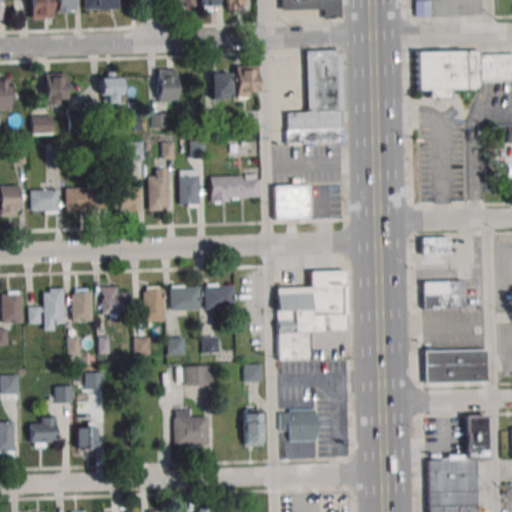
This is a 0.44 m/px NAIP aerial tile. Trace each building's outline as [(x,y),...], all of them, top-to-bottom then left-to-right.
[(28,0),(28,18),(50,18),(49,0),(28,0)] [(56,0),(56,13),(73,13),(73,0),(56,0)] [(116,0),(81,0),(82,9),(116,9),(116,0)] [(224,0),(225,11),(242,11),(242,0),(224,0)] [(279,0),(280,11),(321,10),(321,18),(340,17),(339,0),(279,0)] [(411,0),(412,17),(429,16),(429,0),(411,0)] [(340,49),(342,110),(337,110),(338,140),(286,142),(285,114),(306,113),(304,51),(340,49)] [(414,52),(415,89),(426,89),(426,97),(445,97),(445,88),(475,88),(475,80),(511,79),(511,52),(476,54),(476,51),(414,52)] [(255,65),(234,65),(234,97),(255,97),(255,65)] [(155,69),(155,101),(174,101),(174,69),(155,69)] [(229,99),(229,71),(209,71),(209,99),(229,99)] [(98,72),(98,102),(119,102),(119,72),(98,72)] [(64,104),(64,73),(42,73),(42,104),(64,104)] [(0,109),(8,110),(8,76),(0,75),(0,109)] [(165,113),(151,113),(151,128),(165,128),(165,113)] [(137,114),(124,114),(124,130),(137,130),(137,114)] [(50,133),(50,115),(29,115),(29,133),(50,133)] [(202,139),(187,139),(187,159),(202,159),(202,139)] [(141,159),(141,141),(124,141),(124,159),(141,159)] [(160,141),(160,159),(172,159),(172,141),(160,141)] [(155,177),(146,177),(146,210),(165,210),(165,168),(155,168),(155,177)] [(196,169),(176,169),(176,206),(196,206),(196,169)] [(256,201),(256,175),(207,176),(207,201),(256,201)] [(306,217),(304,184),(270,185),(272,219),(306,217)] [(17,185),(0,185),(0,215),(17,215),(17,185)] [(111,208),(138,208),(138,186),(111,186),(111,208)] [(63,187),(63,210),(102,210),(102,187),(63,187)] [(28,189),(28,212),(56,212),(56,189),(28,189)] [(419,238),(419,253),(447,252),(448,237),(419,238)] [(342,271),(343,283),(338,288),(340,327),(307,328),(308,356),(279,357),(276,291),(311,290),(310,273),(342,271)] [(463,280),(464,306),(422,308),(421,282),(463,280)] [(202,308),(232,308),(232,284),(202,284),(202,308)] [(168,285),(168,309),(197,309),(197,285),(168,285)] [(162,321),(162,286),(141,286),(141,321),(162,321)] [(127,314),(127,292),(119,292),(119,287),(99,287),(99,314),(127,314)] [(60,288),(41,289),(41,307),(26,307),(27,323),(41,323),(41,330),(52,329),(52,324),(61,324),(60,288)] [(89,321),(89,288),(69,288),(69,321),(89,321)] [(0,322),(19,322),(19,292),(0,291),(0,322)] [(217,336),(199,336),(199,353),(217,353),(217,336)] [(147,353),(147,337),(133,337),(133,353),(147,353)] [(484,349),(485,381),(424,383),(423,351),(484,349)] [(210,366),(183,366),(183,385),(210,385),(210,366)] [(84,372),(84,390),(100,390),(100,372),(84,372)] [(0,374),(0,393),(16,393),(16,374),(0,374)] [(70,386),(51,386),(51,402),(70,402),(70,386)] [(312,408),(317,425),(313,441),(288,441),(284,431),(278,431),(277,412),(286,412),(287,409),(312,408)] [(171,445),(206,445),(206,416),(189,416),(189,409),(171,409),(171,445)] [(242,446),(260,446),(260,413),(242,413),(242,446)] [(464,417),(465,458),(487,457),(486,416),(464,417)] [(28,417),(28,446),(53,446),(53,417),(28,417)] [(0,420),(0,452),(11,453),(11,421),(0,420)] [(94,448),(94,426),(75,426),(75,448),(94,448)] [(474,511),(473,458),(465,458),(426,459),(427,511),(474,511)]
